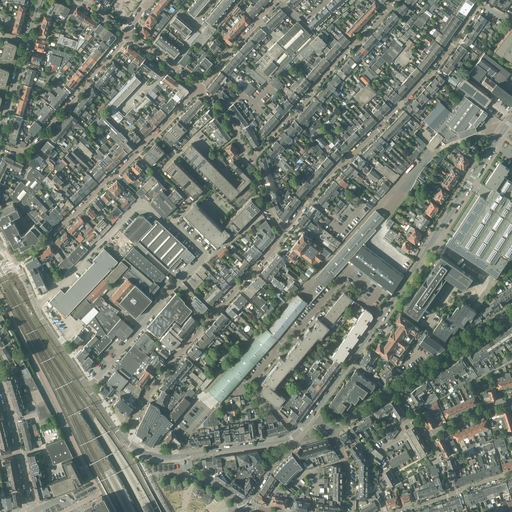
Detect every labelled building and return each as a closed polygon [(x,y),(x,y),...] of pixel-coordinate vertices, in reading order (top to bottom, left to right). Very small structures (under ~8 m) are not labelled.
[(187,11),(190,14),(195,18),(210,0),(196,0),(187,11)] [(212,26),(217,20),(234,0),(219,0),(204,19),(203,18),(202,19),(203,20),(204,21),(202,23),(206,26),(209,23),(212,26)] [(256,3),(254,5),(260,11),(264,7),(256,0),(252,0),(253,0),(254,2),(256,3)] [(296,10),(298,8),(290,0),(289,0),(287,2),(287,4),(292,9),(294,10),(295,9),(296,10)] [(296,0),(290,0),(298,8),(300,6),(297,3),(299,2),(296,0)] [(303,0),(296,0),(299,2),(305,9),(309,6),(303,0)] [(332,0),(330,2),(337,9),(341,5),(335,0),(332,0)] [(380,6),(379,5),(373,0),(372,0),(371,1),(373,3),(371,5),(376,10),(380,6)] [(407,0),(404,0),(403,2),(412,11),(413,12),(415,10),(411,6),(412,4),(407,0)] [(442,0),(449,4),(453,7),(465,15),(466,14),(468,11),(459,5),(457,6),(448,0),(442,0)] [(455,0),(460,3),(459,5),(468,11),(471,7),(460,0),(455,0)] [(55,11),(59,3),(56,2),(56,1),(53,2),(52,5),(51,5),(47,13),(51,15),(52,14),(53,15),(55,11)] [(159,1),(155,6),(162,11),(165,7),(159,1)] [(326,6),(333,13),(333,12),(337,9),(330,2),(326,6),(326,5),(326,6)] [(412,11),(403,2),(399,6),(408,14),(410,12),(412,11)] [(58,12),(60,14),(65,6),(59,3),(55,11),(58,13),(58,12)] [(365,7),(373,14),(376,10),(371,5),(369,7),(367,4),(365,7)] [(455,11),(453,13),(462,19),(464,16),(465,16),(465,15),(453,7),(449,4),(447,6),(452,9),(455,11)] [(237,5),(231,13),(233,14),(235,17),(239,13),(242,9),(237,5)] [(249,7),(257,14),(260,11),(254,5),(253,7),(251,5),(249,7)] [(70,9),(65,6),(60,14),(60,15),(63,17),(63,16),(65,17),(70,9)] [(158,16),(162,11),(155,6),(151,11),(158,16)] [(360,10),(369,18),(373,14),(365,7),(364,6),(360,10)] [(410,16),(408,14),(399,6),(396,9),(402,15),(404,14),(406,16),(405,17),(407,19),(410,16)] [(257,14),(249,7),(248,7),(248,8),(246,11),(253,18),(257,14)] [(325,7),(321,11),(327,17),(331,14),(332,14),(325,7)] [(76,21),(78,18),(82,12),(77,8),(73,14),(71,17),(76,21)] [(286,19),(287,16),(288,16),(280,9),(277,12),(284,20),(286,19)] [(366,22),(367,20),(369,18),(360,10),(360,9),(356,13),(366,22)] [(17,16),(24,18),(26,13),(16,10),(15,12),(18,13),(17,16)] [(459,25),(462,21),(454,15),(453,16),(451,14),(450,16),(445,13),(442,10),(440,12),(448,18),(451,20),(459,25)] [(323,21),(324,20),(327,17),(321,11),(317,14),(323,21)] [(87,14),(85,13),(84,13),(82,12),(78,18),(80,20),(82,22),(87,15),(86,14),(87,14)] [(273,16),(277,20),(280,23),(284,20),(277,12),(273,16)] [(362,26),(366,22),(356,13),(356,12),(354,15),(358,19),(357,21),(362,26)] [(398,19),(400,18),(393,12),(390,16),(400,24),(400,23),(399,22),(400,21),(398,19)] [(50,24),(53,25),(54,21),(52,20),(53,17),(47,14),(46,17),(44,16),(42,22),(50,24)] [(242,16),(241,14),(239,16),(241,18),(239,20),(245,25),(246,26),(251,21),(244,14),(242,16)] [(313,18),(315,20),(319,25),(323,21),(317,14),(313,18)] [(406,22),(411,26),(419,17),(416,15),(415,14),(412,17),(411,17),(406,22)] [(86,27),(87,25),(92,18),(90,17),(89,16),(88,15),(87,15),(82,22),(84,23),(83,25),(86,27)] [(154,25),(157,20),(150,15),(147,19),(154,25)] [(170,18),(166,15),(160,21),(162,23),(164,24),(165,23),(170,18)] [(177,15),(170,23),(185,37),(188,33),(190,34),(193,31),(195,29),(193,27),(192,28),(177,15)] [(477,20),(488,27),(489,25),(488,25),(490,22),(480,15),(477,20)] [(280,23),(277,20),(273,16),(269,19),(277,27),(280,23)] [(387,19),(388,20),(393,25),(395,27),(397,25),(397,26),(398,25),(399,25),(400,24),(390,16),(387,19)] [(94,30),(98,25),(96,23),(97,22),(96,21),(94,19),(94,20),(92,18),(87,25),(89,26),(92,28),(94,30)] [(314,27),(315,29),(316,29),(315,28),(319,25),(315,20),(313,18),(309,21),(309,22),(310,23),(308,25),(312,30),(312,29),(314,27)] [(446,22),(447,23),(449,25),(456,29),(459,25),(451,20),(448,18),(447,20),(446,22)] [(147,19),(143,24),(151,29),(154,25),(147,19)] [(277,27),(269,19),(266,23),(273,31),(277,27)] [(353,25),(358,30),(362,26),(357,21),(354,23),(352,21),(351,22),(349,19),(348,20),(351,23),(353,25)] [(393,25),(388,20),(387,19),(386,20),(383,23),(392,32),(394,33),(396,31),(391,27),(393,25)] [(239,20),(235,24),(241,30),(245,25),(239,20)] [(418,20),(415,24),(421,28),(424,24),(418,20)] [(474,24),(483,30),(485,28),(487,30),(488,27),(477,20),(474,24)] [(42,22),(40,28),(49,30),(50,24),(42,22)] [(233,26),(231,28),(237,34),(241,30),(235,24),(233,22),(231,25),(233,26)] [(284,49),(286,51),(289,55),(292,53),(294,54),(300,48),(298,47),(310,35),(297,22),(295,24),(290,29),(288,31),(284,35),(277,42),(284,49)] [(402,27),(403,28),(406,30),(411,26),(406,22),(402,27)] [(443,23),(441,25),(443,26),(453,34),(456,29),(449,25),(447,23),(446,22),(444,24),(443,23)] [(511,22),(509,27),(511,28),(494,51),(501,57),(502,55),(510,61),(509,63),(511,65),(511,22)] [(383,23),(380,26),(386,32),(387,30),(390,34),(392,32),(383,23)] [(101,30),(104,27),(100,24),(94,31),(96,32),(92,36),(93,37),(94,36),(95,37),(97,34),(101,30)] [(471,28),(483,35),(483,36),(485,34),(482,32),(483,30),(474,24),(471,28)] [(355,34),(358,30),(353,25),(349,29),(355,34)] [(384,34),(386,32),(380,26),(376,30),(386,39),(388,37),(384,34)] [(440,30),(444,33),(450,37),(453,34),(443,26),(440,30)] [(97,34),(102,38),(108,30),(104,27),(101,30),(97,34)] [(223,36),(222,38),(228,44),(233,39),(233,38),(227,33),(220,27),(218,30),(214,34),(215,35),(218,31),(222,34),(222,35),(223,36)] [(48,34),(49,30),(40,28),(39,34),(49,37),(49,34),(48,34)] [(139,34),(146,38),(150,33),(143,28),(141,31),(140,32),(140,33),(139,34)] [(237,34),(231,28),(227,33),(233,38),(237,34)] [(266,34),(263,30),(260,28),(257,31),(265,39),(268,41),(269,40),(266,38),(267,37),(265,35),(266,34)] [(469,32),(475,37),(477,34),(481,37),(483,35),(471,28),(469,32)] [(309,44),(316,51),(318,53),(322,49),(323,47),(325,46),(327,44),(325,42),(327,41),(326,40),(328,38),(324,35),(327,33),(324,30),(324,29),(323,30),(324,30),(322,32),(321,32),(319,34),(317,36),(314,39),(309,44)] [(351,38),(355,34),(349,29),(346,33),(351,38)] [(102,38),(107,42),(113,34),(108,30),(102,38)] [(376,30),(373,34),(379,39),(381,38),(385,42),(387,39),(386,39),(376,30)] [(435,30),(434,32),(447,41),(450,37),(444,33),(442,35),(435,30)] [(257,31),(254,35),(260,41),(261,39),(263,41),(265,39),(257,31)] [(436,37),(435,39),(438,41),(444,46),(447,41),(434,32),(432,34),(436,37)] [(466,36),(475,43),(476,42),(476,41),(476,40),(474,39),(475,37),(469,32),(466,36)] [(78,42),(75,49),(77,50),(80,47),(82,44),(84,42),(87,39),(87,38),(88,37),(89,36),(90,35),(87,34),(83,33),(78,42)] [(338,33),(337,34),(347,44),(350,41),(343,34),(341,35),(338,33)] [(64,45),(75,49),(78,42),(63,37),(64,35),(60,34),(57,42),(64,45)] [(107,42),(106,42),(110,45),(111,44),(116,38),(116,36),(113,34),(107,42)] [(335,37),(339,40),(338,42),(344,47),(347,44),(337,34),(336,35),(337,35),(335,37)] [(408,39),(402,34),(398,37),(405,43),(408,39)] [(166,52),(169,55),(173,59),(180,51),(172,44),(171,45),(160,35),(153,43),(164,53),(163,54),(165,56),(167,54),(165,53),(166,52)] [(260,41),(254,35),(251,38),(259,46),(261,45),(258,42),(260,41)] [(310,35),(298,47),(300,48),(294,54),(292,53),(289,55),(286,51),(284,49),(277,42),(266,53),(265,54),(264,55),(263,56),(262,57),(255,64),(258,67),(255,71),(258,74),(266,81),(267,80),(268,81),(274,76),(275,75),(279,72),(282,69),(296,56),(299,53),(309,44),(314,39),(310,35)] [(372,35),(369,39),(379,48),(378,47),(381,43),(378,40),(372,35)] [(463,40),(470,45),(470,44),(474,46),(476,43),(475,43),(466,36),(463,40)] [(259,46),(251,38),(247,42),(256,50),(257,49),(259,46)] [(36,43),(36,44),(45,46),(47,47),(48,44),(50,45),(50,42),(41,39),(41,40),(37,39),(37,41),(36,41),(36,42),(36,43)] [(335,39),(332,42),(341,50),(344,47),(338,42),(335,39)] [(369,39),(365,42),(372,48),(373,47),(377,50),(379,48),(369,39)] [(98,40),(96,42),(106,50),(109,47),(102,41),(101,43),(98,40)] [(440,52),(443,48),(433,40),(430,43),(430,44),(431,45),(440,52)] [(12,60),(14,55),(14,53),(16,54),(16,52),(15,52),(16,46),(16,45),(6,41),(0,59),(11,61),(12,60)] [(333,47),(332,48),(337,54),(341,50),(332,42),(330,41),(329,43),(333,47)] [(103,53),(106,50),(96,42),(94,45),(103,53)] [(213,49),(211,51),(216,55),(219,51),(220,52),(222,49),(221,48),(214,42),(210,47),(213,49)] [(256,50),(247,42),(244,46),(253,55),(255,53),(254,52),(256,50)] [(374,50),(372,48),(365,42),(362,46),(370,54),(374,50)] [(396,42),(392,46),(400,52),(403,48),(396,42)] [(483,48),(481,47),(476,43),(474,46),(472,49),(478,54),(481,51),(483,48)] [(38,50),(45,53),(46,50),(44,49),(45,46),(36,44),(36,45),(35,45),(35,46),(35,47),(35,48),(38,49),(38,50)] [(304,58),(306,60),(309,57),(310,55),(312,53),(313,52),(314,53),(316,51),(309,44),(299,53),(304,58)] [(427,48),(436,56),(440,52),(431,45),(430,44),(427,48)] [(100,57),(103,53),(94,45),(91,49),(100,57)] [(391,62),(392,61),(400,52),(392,46),(392,45),(389,48),(389,49),(383,55),(381,57),(390,64),(391,62)] [(458,47),(456,49),(467,57),(468,56),(469,55),(465,52),(466,50),(459,45),(458,47)] [(127,58),(128,57),(133,50),(128,46),(122,54),(125,56),(125,57),(126,58),(127,58)] [(253,55),(244,46),(240,50),(246,55),(247,54),(251,57),(253,55)] [(325,46),(323,47),(334,57),(337,54),(332,48),(330,50),(328,47),(325,46)] [(362,46),(358,49),(366,56),(367,55),(370,58),(372,55),(370,54),(362,46)] [(331,61),(334,57),(323,47),(322,49),(327,53),(325,55),(331,61)] [(423,51),(433,59),(436,56),(427,48),(425,51),(424,50),(423,51)] [(51,64),(48,73),(56,76),(58,74),(58,73),(61,69),(62,68),(64,66),(71,57),(73,55),(53,49),(52,52),(52,54),(51,54),(50,58),(49,62),(48,62),(47,63),(48,63),(51,64)] [(91,55),(97,60),(100,57),(91,49),(89,50),(92,53),(91,55)] [(368,58),(366,56),(358,49),(355,53),(363,60),(364,61),(368,58)] [(456,49),(453,53),(460,58),(461,57),(466,60),(467,57),(456,49)] [(128,57),(133,60),(138,54),(136,52),(136,51),(134,50),(133,50),(128,57)] [(237,53),(236,54),(246,63),(247,63),(245,61),(248,58),(239,51),(238,51),(237,52),(237,53)] [(430,63),(433,59),(423,51),(420,53),(424,56),(424,58),(430,63)] [(42,56),(33,53),(31,59),(41,62),(42,62),(42,60),(43,61),(45,57),(42,56)] [(191,57),(187,54),(186,53),(183,57),(178,63),(184,67),(191,57)] [(358,62),(359,60),(362,63),(364,61),(363,60),(355,53),(352,57),(358,62)] [(451,57),(460,64),(461,65),(463,63),(459,60),(460,58),(453,53),(451,57)] [(86,54),(84,56),(94,64),(97,61),(90,56),(89,57),(86,54)] [(129,66),(126,70),(132,75),(134,73),(135,71),(138,67),(136,66),(143,57),(143,56),(140,54),(140,55),(138,54),(133,60),(133,61),(132,63),(129,67),(129,66)] [(245,65),(246,63),(236,54),(233,58),(241,65),(243,63),(245,65)] [(198,57),(199,58),(200,59),(209,67),(212,63),(205,57),(203,55),(202,57),(200,55),(198,57)] [(86,60),(84,62),(91,68),(94,64),(84,56),(83,58),(86,60)] [(319,56),(317,58),(327,66),(329,63),(323,57),(322,58),(319,56)] [(377,60),(382,64),(386,61),(380,56),(377,60)] [(451,57),(448,62),(454,66),(456,64),(459,66),(460,64),(451,57)] [(150,62),(146,58),(139,67),(143,71),(150,62)] [(209,67),(200,59),(199,58),(196,62),(198,63),(206,70),(209,67)] [(230,61),(229,62),(238,69),(241,65),(233,58),(232,59),(232,58),(231,59),(231,60),(230,61)] [(314,61),(315,62),(324,69),(327,66),(317,58),(314,61)] [(350,58),(347,62),(357,70),(359,68),(355,65),(357,64),(350,58)] [(420,58),(418,60),(427,67),(430,63),(424,58),(422,59),(420,58)] [(42,62),(41,62),(31,59),(30,65),(35,67),(35,69),(40,71),(42,64),(44,64),(47,65),(48,63),(47,63),(47,64),(44,63),(42,62)] [(419,64),(417,66),(424,71),(427,67),(418,60),(417,59),(416,61),(419,64)] [(311,64),(309,62),(308,61),(306,60),(307,62),(306,64),(309,66),(313,69),(312,70),(318,76),(321,73),(312,65),(311,64)] [(81,61),(79,63),(88,71),(91,68),(84,62),(84,63),(81,61)] [(122,75),(122,76),(124,74),(122,72),(118,69),(119,67),(114,62),(111,66),(122,75)] [(154,65),(150,62),(143,71),(145,72),(148,74),(154,65)] [(193,65),(195,67),(195,66),(203,73),(206,70),(198,63),(196,65),(193,62),(192,64),(193,65)] [(239,70),(238,69),(229,62),(228,63),(227,63),(227,64),(226,65),(232,71),(234,69),(236,71),(237,73),(239,70)] [(315,62),(314,64),(312,65),(321,73),(324,69),(315,62)] [(347,62),(344,66),(350,72),(352,70),(355,73),(357,70),(347,62)] [(453,68),(454,66),(448,62),(445,65),(455,73),(456,72),(457,71),(453,68)] [(79,69),(85,74),(88,71),(79,63),(77,64),(80,67),(79,69)] [(189,71),(191,72),(194,68),(195,67),(193,65),(193,66),(189,63),(188,64),(185,68),(189,71)] [(374,64),(371,68),(375,72),(378,74),(381,70),(379,68),(374,64)] [(154,65),(148,74),(152,77),(154,75),(153,75),(159,68),(154,65)] [(232,71),(226,65),(223,69),(231,76),(234,76),(236,74),(232,71)] [(244,68),(249,73),(253,69),(248,65),(244,68)] [(445,65),(442,70),(448,75),(450,72),(452,74),(454,75),(455,74),(455,73),(445,65)] [(111,66),(108,70),(114,75),(115,73),(120,77),(122,75),(111,66)] [(194,68),(191,72),(198,77),(200,77),(203,73),(195,66),(195,67),(194,68)] [(349,73),(350,72),(344,66),(340,69),(350,78),(352,76),(349,73)] [(5,86),(7,81),(7,79),(8,80),(9,78),(7,78),(9,72),(8,71),(0,67),(0,86),(4,87),(5,86)] [(412,67),(410,69),(419,77),(422,73),(416,68),(415,69),(412,67)] [(163,71),(159,68),(153,75),(154,75),(158,78),(163,71)] [(307,68),(305,71),(315,79),(318,76),(312,70),(311,71),(307,68)] [(370,68),(367,70),(374,77),(376,74),(370,68)] [(74,69),(73,71),(82,79),(85,75),(78,70),(77,71),(74,69)] [(249,73),(255,78),(258,74),(255,71),(253,69),(249,73)] [(307,75),(306,77),(312,82),(315,79),(305,71),(303,69),(301,70),(307,75)] [(340,69),(337,73),(343,79),(346,82),(348,80),(349,81),(351,79),(350,78),(340,69)] [(411,73),(409,75),(415,81),(419,77),(410,69),(408,71),(411,73)] [(112,77),(114,75),(108,70),(104,74),(114,82),(116,80),(112,77)] [(374,77),(367,70),(364,73),(371,79),(374,77)] [(401,81),(403,82),(409,88),(412,84),(402,75),(400,73),(400,74),(396,70),(395,72),(397,74),(397,75),(402,79),(401,81)] [(79,82),(82,79),(73,71),(71,72),(74,74),(72,76),(79,82)] [(218,76),(229,85),(232,82),(227,77),(221,72),(218,76)] [(412,84),(415,81),(409,75),(408,77),(406,75),(402,72),(400,73),(402,75),(412,84)] [(56,76),(48,73),(46,78),(38,76),(27,73),(26,78),(46,84),(48,81),(52,75),(54,75),(55,77),(56,76)] [(104,74),(101,77),(107,83),(109,81),(112,84),(114,82),(104,74)] [(262,84),(266,81),(258,74),(255,78),(262,84)] [(296,76),(299,79),(309,87),(311,84),(302,75),(300,74),(299,76),(297,74),(296,76)] [(336,74),(332,78),(342,87),(344,85),(340,82),(342,80),(336,74)] [(438,74),(435,78),(445,87),(447,85),(446,84),(443,82),(444,80),(438,74)] [(76,85),(79,82),(72,76),(71,78),(68,75),(67,77),(76,85)] [(131,79),(137,85),(141,81),(137,77),(135,75),(131,79)] [(159,83),(157,84),(162,88),(172,78),(168,75),(162,80),(164,82),(163,84),(162,84),(161,85),(159,83)] [(366,83),(369,80),(364,75),(361,78),(366,83)] [(229,85),(218,76),(215,80),(221,85),(222,83),(225,86),(225,85),(227,84),(229,86),(229,85)] [(274,87),(278,90),(282,84),(279,82),(280,81),(274,76),(268,81),(274,87)] [(455,86),(461,78),(459,76),(456,79),(452,76),(450,77),(448,76),(446,79),(451,83),(455,86)] [(73,89),(76,85),(67,77),(65,79),(68,82),(67,83),(73,89)] [(101,77),(98,81),(108,89),(110,87),(106,84),(107,83),(101,77)] [(463,77),(457,86),(485,107),(491,99),(463,77)] [(163,89),(165,91),(167,89),(166,88),(169,85),(170,86),(175,80),(172,78),(162,88),(163,89)] [(332,78),(329,82),(335,87),(337,86),(339,88),(341,89),(343,88),(342,87),(332,78)] [(435,78),(432,81),(438,87),(439,85),(443,89),(445,87),(435,78)] [(127,83),(134,89),(135,88),(137,85),(131,79),(127,83)] [(296,82),(306,90),(309,87),(299,79),(296,82)] [(361,90),(365,86),(358,79),(354,83),(356,86),(358,87),(361,90)] [(394,81),(395,81),(405,92),(409,88),(403,82),(401,84),(399,83),(400,82),(399,82),(400,82),(399,81),(398,81),(396,79),(394,81)] [(174,89),(176,87),(179,83),(175,80),(170,86),(168,89),(167,89),(165,91),(166,91),(167,89),(168,90),(168,89),(170,90),(172,88),(174,89)] [(219,91),(220,90),(220,91),(224,87),(221,85),(215,80),(211,84),(219,91)] [(108,89),(98,81),(95,85),(100,90),(102,88),(106,91),(108,89)] [(293,84),(303,93),(306,90),(296,82),(295,81),(293,84)] [(391,86),(396,90),(402,95),(405,92),(395,81),(391,86)] [(438,87),(432,81),(429,84),(439,94),(442,90),(438,87)] [(329,82),(326,85),(339,97),(341,95),(338,93),(336,91),(337,89),(335,87),(329,82)] [(124,87),(130,93),(134,89),(127,83),(124,87)] [(176,87),(177,88),(185,96),(188,92),(188,90),(179,83),(176,87)] [(243,91),(249,96),(256,89),(250,83),(243,91)] [(363,107),(365,105),(374,97),(374,96),(376,94),(377,95),(378,94),(369,83),(364,88),(353,97),(363,107)] [(219,91),(211,84),(207,88),(207,90),(213,94),(215,91),(218,93),(218,92),(219,91)] [(290,88),(294,91),(300,97),(303,93),(293,84),(290,88)] [(432,94),(436,97),(437,96),(439,94),(429,84),(426,88),(432,94)] [(32,87),(24,85),(23,90),(34,93),(36,94),(37,91),(31,89),(32,87)] [(339,97),(326,85),(323,89),(332,98),(334,96),(337,99),(339,97)] [(59,86),(57,88),(67,97),(70,93),(64,88),(62,89),(59,86)] [(390,87),(388,89),(390,90),(389,91),(390,92),(391,93),(392,94),(398,100),(401,96),(395,91),(393,89),(390,86),(390,87)] [(98,92),(93,87),(89,91),(99,100),(101,98),(97,94),(98,92)] [(120,91),(126,97),(130,93),(124,87),(120,91)] [(287,91),(297,100),(300,97),(294,91),(293,93),(290,90),(286,87),(284,89),(287,91)] [(63,101),(67,97),(57,88),(55,91),(58,94),(57,96),(63,101)] [(181,99),(185,96),(177,88),(175,90),(177,92),(176,94),(181,99),(182,99),(181,99)] [(332,98),(323,89),(320,93),(330,102),(332,99),(331,99),(332,98)] [(425,89),(422,92),(432,101),(433,99),(430,96),(431,95),(425,89)] [(152,90),(149,93),(155,99),(158,96),(156,94),(152,90)] [(387,95),(386,96),(387,97),(389,98),(394,103),(397,100),(398,100),(392,94),(391,93),(390,92),(389,91),(388,90),(387,92),(389,93),(387,95)] [(89,91),(86,95),(92,100),(94,99),(97,102),(99,100),(89,91)] [(117,94),(123,100),(126,97),(120,91),(117,94)] [(172,91),(170,94),(178,102),(181,99),(176,94),(172,91)] [(226,94),(223,91),(217,97),(220,100),(227,95),(228,96),(231,93),(229,91),(226,94)] [(289,96),(288,98),(294,103),(297,100),(287,91),(285,93),(289,96)] [(63,101),(57,96),(56,97),(50,92),(48,94),(50,96),(60,105),(63,101)] [(431,102),(432,101),(422,92),(419,95),(427,103),(428,102),(430,103),(431,102)] [(227,101),(229,102),(232,100),(234,98),(232,95),(231,93),(228,96),(227,95),(220,100),(224,104),(227,101)] [(330,102),(320,93),(316,96),(323,102),(324,100),(328,103),(330,102)] [(29,98),(29,96),(21,94),(20,99),(31,102),(33,103),(34,100),(29,98)] [(113,98),(119,104),(123,100),(117,94),(113,98)] [(175,106),(178,102),(170,94),(169,95),(170,95),(169,96),(171,99),(169,100),(175,106)] [(465,94),(464,96),(457,104),(455,108),(454,109),(453,110),(476,126),(477,125),(477,126),(478,126),(479,126),(480,126),(481,125),(490,113),(484,108),(465,94)] [(92,100),(86,95),(83,99),(93,107),(95,105),(94,105),(93,103),(91,102),(92,100)] [(133,109),(135,111),(137,113),(140,109),(143,106),(147,103),(150,100),(145,95),(136,105),(133,109)] [(419,95),(416,99),(426,108),(427,106),(426,105),(427,103),(419,95)] [(57,108),(60,105),(50,96),(48,98),(52,101),(50,103),(57,108)] [(283,97),(281,100),(290,108),(293,105),(287,99),(286,101),(284,99),(285,98),(283,97)] [(109,102),(116,108),(119,104),(113,98),(109,102)] [(320,105),(322,104),(315,98),(312,101),(323,111),(324,109),(320,105)] [(80,103),(86,108),(87,106),(91,109),(93,107),(83,99),(80,103)] [(168,113),(172,109),(163,101),(162,99),(160,101),(161,102),(159,104),(168,113)] [(165,99),(163,101),(172,109),(175,106),(169,100),(168,102),(165,99)] [(196,102),(204,109),(207,106),(204,104),(205,104),(200,99),(198,99),(196,102)] [(416,99),(412,102),(419,108),(422,111),(426,108),(416,99)] [(286,112),(290,108),(281,100),(278,103),(282,105),(280,107),(286,112)] [(312,101),(309,105),(315,111),(317,109),(321,113),(323,111),(312,101)] [(438,130),(451,113),(448,110),(439,101),(439,102),(438,103),(436,105),(434,107),(435,108),(433,109),(425,118),(433,126),(438,130)] [(199,110),(201,112),(204,109),(196,102),(192,105),(198,111),(199,110)] [(381,106),(386,111),(390,108),(384,102),(383,104),(380,102),(378,104),(381,106)] [(422,111),(419,108),(412,102),(409,105),(419,115),(421,113),(422,111)] [(80,103),(77,106),(86,114),(90,117),(89,117),(92,119),(94,117),(85,110),(86,108),(80,103)] [(235,106),(233,104),(227,109),(230,113),(240,106),(238,103),(235,106)] [(124,118),(109,104),(105,109),(119,123),(124,118)] [(280,119),(283,115),(275,108),(273,106),(271,105),(270,104),(269,105),(270,106),(269,107),(271,109),(273,111),(272,112),(280,119)] [(386,111),(381,106),(378,104),(375,107),(375,108),(377,110),(383,115),(386,111)] [(51,115),(54,112),(46,105),(43,108),(45,110),(51,115)] [(198,111),(192,105),(189,109),(197,116),(197,115),(198,114),(196,113),(198,111)] [(275,107),(275,108),(283,115),(286,112),(280,107),(278,105),(276,107),(275,107)] [(312,114),(317,118),(319,120),(321,118),(314,112),(315,111),(309,105),(306,108),(312,114)] [(412,114),(414,113),(419,118),(421,116),(419,115),(409,105),(406,108),(412,114)] [(38,111),(48,119),(51,115),(45,110),(43,112),(36,106),(35,109),(36,109),(38,112),(38,111)] [(73,110),(79,115),(81,113),(88,119),(89,117),(90,117),(86,114),(77,106),(73,110)] [(240,106),(230,113),(233,117),(240,112),(239,111),(242,109),(240,106)] [(153,108),(154,110),(162,118),(166,115),(160,109),(159,111),(156,108),(155,107),(153,108)] [(233,117),(236,120),(246,113),(248,111),(248,110),(247,108),(244,111),(243,111),(240,113),(240,112),(233,117)] [(306,108),(302,112),(309,118),(312,114),(306,108)] [(372,111),(379,119),(383,115),(377,110),(375,108),(372,111)] [(44,123),(48,119),(38,111),(38,112),(36,109),(33,113),(36,115),(39,117),(36,121),(39,123),(41,121),(44,123)] [(197,116),(189,109),(185,112),(191,118),(192,117),(194,119),(197,116)] [(154,116),(159,121),(162,118),(154,110),(152,112),(155,114),(154,116)] [(200,119),(193,125),(198,130),(200,128),(203,125),(208,120),(214,115),(210,110),(205,114),(204,115),(200,119)] [(477,132),(475,127),(476,126),(453,110),(451,113),(438,130),(437,132),(426,145),(426,146),(431,151),(436,145),(437,146),(438,144),(438,143),(440,140),(445,144),(449,142),(477,132)] [(404,111),(401,114),(410,123),(412,121),(409,118),(410,116),(404,111)] [(71,114),(67,118),(79,128),(80,127),(78,125),(79,124),(77,122),(81,118),(74,112),(72,115),(71,114)] [(191,118),(185,112),(182,116),(190,124),(191,122),(192,121),(190,120),(190,119),(191,118)] [(267,116),(276,124),(279,120),(273,115),(270,112),(268,115),(267,116)] [(302,112),(299,116),(309,124),(309,123),(310,124),(311,122),(308,120),(309,118),(302,112)] [(364,116),(373,125),(376,121),(367,112),(364,115),(364,116)] [(246,113),(236,120),(239,124),(245,120),(244,118),(247,115),(246,113)] [(101,114),(98,117),(120,139),(124,135),(120,132),(101,114)] [(147,119),(145,121),(153,128),(156,125),(147,116),(145,114),(144,116),(147,119)] [(401,114),(397,117),(406,126),(407,124),(408,125),(410,124),(411,125),(412,124),(410,123),(401,114)] [(28,124),(28,123),(29,121),(23,119),(24,117),(15,115),(14,120),(28,124)] [(159,122),(159,121),(154,116),(152,118),(149,115),(147,116),(156,125),(159,122)] [(182,116),(179,120),(184,125),(187,123),(189,125),(189,124),(190,124),(182,116)] [(267,122),(273,127),(276,124),(267,116),(265,118),(268,121),(267,122)] [(307,126),(309,124),(299,116),(296,119),(303,125),(304,123),(307,126)] [(361,119),(364,122),(370,128),(373,125),(364,116),(361,119)] [(120,139),(98,117),(95,120),(117,142),(120,139)] [(152,128),(153,128),(145,121),(141,117),(137,120),(139,122),(140,122),(140,123),(149,132),(152,128)] [(248,117),(245,120),(239,124),(242,128),(248,124),(247,122),(250,120),(248,117)] [(257,120),(261,123),(269,131),(273,127),(267,122),(265,120),(263,122),(262,121),(260,119),(259,118),(258,117),(256,118),(257,120)] [(404,127),(406,126),(397,117),(394,121),(405,131),(407,129),(404,127)] [(64,122),(70,127),(71,125),(77,130),(79,128),(67,118),(64,122)] [(207,125),(206,127),(208,130),(219,122),(216,118),(211,121),(209,123),(211,124),(208,126),(207,125)] [(357,125),(355,126),(363,134),(366,131),(357,121),(355,119),(353,120),(355,123),(357,125)] [(366,131),(370,128),(364,122),(363,122),(360,119),(357,121),(366,131)] [(187,129),(178,120),(175,124),(184,132),(187,129)] [(35,121),(31,126),(38,131),(41,127),(35,121)] [(295,121),(291,124),(300,132),(302,130),(304,129),(303,128),(295,121)] [(397,130),(399,132),(400,131),(402,132),(405,135),(407,133),(405,131),(394,121),(391,125),(397,131),(397,130)] [(60,126),(70,134),(72,136),(74,134),(72,132),(73,132),(69,128),(70,127),(64,122),(60,126)] [(145,135),(149,132),(140,123),(140,122),(139,122),(138,124),(142,128),(140,130),(145,135)] [(219,122),(208,130),(209,132),(214,129),(215,130),(221,126),(219,122)] [(266,134),(269,131),(261,123),(260,124),(261,125),(258,127),(261,129),(260,129),(266,134)] [(172,127),(180,136),(184,132),(175,124),(172,127)] [(291,124),(291,125),(288,128),(297,136),(300,132),(291,124)] [(192,126),(188,130),(193,134),(198,130),(193,125),(192,126)] [(245,132),(246,133),(252,129),(255,128),(254,127),(253,126),(251,127),(249,125),(243,129),(245,133),(245,132)] [(360,137),(363,134),(355,126),(354,125),(354,126),(353,125),(351,127),(360,137)] [(397,135),(398,133),(396,131),(396,130),(390,125),(387,129),(397,138),(397,139),(399,137),(397,135)] [(31,126),(27,130),(34,136),(38,131),(31,126)] [(60,126),(57,130),(63,135),(65,133),(68,136),(70,134),(60,126)] [(215,130),(212,132),(215,136),(218,134),(224,129),(221,126),(215,130)] [(349,126),(347,128),(348,130),(347,131),(357,140),(360,137),(351,127),(349,126)] [(169,130),(177,139),(180,136),(172,127),(169,130)] [(252,129),(246,133),(246,134),(248,138),(255,134),(254,132),(257,130),(256,127),(255,128),(252,129)] [(288,128),(284,132),(293,140),(297,136),(288,128)] [(28,142),(34,136),(27,130),(26,129),(24,137),(26,138),(25,139),(28,142)] [(215,136),(214,137),(215,139),(218,138),(219,139),(221,138),(227,133),(224,129),(218,134),(215,136)] [(387,129),(383,132),(390,138),(391,137),(393,138),(395,140),(397,138),(387,129)] [(57,130),(54,133),(64,141),(66,139),(62,136),(63,135),(57,130)] [(165,133),(166,133),(174,142),(177,139),(169,130),(165,133)] [(129,133),(138,142),(139,141),(140,141),(141,140),(141,139),(134,131),(132,133),(131,132),(129,133)] [(327,144),(319,135),(315,131),(310,136),(316,141),(322,148),(324,146),(327,144)] [(293,140),(284,132),(281,136),(288,142),(290,140),(292,142),(293,140)] [(392,140),(390,138),(383,132),(380,136),(389,144),(392,140)] [(10,133),(9,138),(20,141),(22,141),(22,138),(20,137),(20,138),(18,138),(19,135),(10,133)] [(63,143),(66,146),(68,145),(64,141),(54,133),(51,137),(57,143),(58,141),(62,144),(63,143)] [(134,146),(138,142),(129,133),(127,136),(129,139),(128,140),(134,146)] [(165,133),(162,137),(171,145),(174,142),(166,133),(165,133)] [(218,140),(212,144),(213,146),(212,146),(213,147),(217,144),(220,147),(225,143),(224,142),(230,137),(227,133),(221,138),(219,139),(218,140)] [(344,135),(343,135),(353,144),(356,141),(350,135),(349,137),(346,133),(345,133),(344,135)] [(102,135),(98,138),(105,145),(108,141),(102,135)] [(333,137),(333,138),(334,139),(336,141),(346,151),(346,150),(350,147),(344,141),(343,143),(336,136),(335,135),(333,137)] [(343,135),(342,137),(345,140),(344,141),(350,147),(353,144),(343,135)] [(380,136),(376,139),(382,145),(383,144),(385,147),(387,147),(389,144),(380,136)] [(122,140),(131,149),(134,146),(128,140),(125,137),(122,140)] [(280,137),(277,141),(285,149),(288,151),(291,154),(293,151),(290,149),(290,150),(287,147),(289,144),(280,137)] [(9,138),(8,140),(9,142),(13,144),(16,146),(16,145),(18,146),(19,142),(21,142),(19,147),(23,148),(26,144),(23,142),(22,141),(20,141),(9,138)] [(257,138),(251,142),(250,142),(253,146),(254,147),(259,142),(257,138)] [(75,143),(78,146),(90,158),(92,156),(91,155),(93,153),(88,149),(86,147),(79,139),(75,143)] [(334,139),(332,140),(335,143),(336,144),(335,145),(334,145),(343,154),(346,151),(336,141),(334,139)] [(376,139),(373,143),(381,151),(382,152),(384,150),(385,149),(382,145),(376,139)] [(120,145),(121,147),(127,153),(131,149),(122,140),(118,144),(120,145)] [(44,145),(56,155),(58,153),(53,149),(55,147),(48,141),(44,145)] [(277,141),(273,144),(280,150),(282,152),(284,150),(285,149),(277,141)] [(152,146),(153,146),(161,155),(165,152),(156,143),(152,146)] [(191,143),(188,147),(181,154),(182,155),(184,153),(186,155),(191,150),(195,147),(191,143)] [(381,151),(373,143),(369,147),(378,155),(381,158),(382,156),(384,154),(382,152),(381,151)] [(104,144),(100,147),(105,152),(108,149),(104,144)] [(225,149),(228,154),(235,148),(235,147),(234,146),(233,146),(232,144),(225,149)] [(273,144),(270,148),(279,156),(281,154),(279,152),(280,150),(273,144)] [(457,147),(456,148),(463,153),(467,147),(463,144),(462,144),(456,146),(457,147)] [(472,157),(479,148),(478,147),(478,146),(477,145),(476,145),(474,144),(471,149),(469,148),(466,152),(472,157)] [(55,156),(56,155),(44,145),(41,149),(48,155),(50,152),(55,156)] [(127,153),(121,147),(120,145),(117,148),(116,146),(115,147),(124,156),(125,155),(126,155),(126,154),(127,153)] [(334,146),(331,148),(339,157),(343,154),(334,145),(334,146)] [(149,150),(158,158),(161,155),(153,146),(152,146),(149,150)] [(96,151),(98,153),(102,157),(106,153),(100,147),(96,151)] [(120,160),(124,156),(115,147),(113,149),(116,152),(114,154),(120,160)] [(195,147),(191,150),(186,155),(184,157),(185,158),(187,156),(189,158),(189,159),(198,150),(195,147)] [(366,151),(374,159),(375,158),(374,158),(376,157),(378,155),(369,147),(366,150),(366,151)] [(236,149),(235,148),(228,154),(232,158),(239,153),(237,151),(237,150),(236,149)] [(279,156),(270,148),(267,152),(273,157),(275,156),(277,158),(278,157),(279,156)] [(331,148),(328,151),(336,160),(339,157),(331,148)] [(86,160),(75,149),(72,151),(71,153),(83,164),(89,170),(93,165),(92,164),(89,161),(88,162),(86,160)] [(146,153),(155,161),(158,158),(149,150),(146,153)] [(192,162),(200,154),(201,153),(198,150),(189,159),(189,158),(187,160),(188,162),(190,160),(192,162)] [(365,151),(362,154),(368,160),(369,158),(372,161),(374,159),(366,151),(365,151)] [(109,152),(108,154),(116,163),(120,160),(114,154),(113,156),(109,152)] [(33,157),(44,167),(45,166),(48,163),(45,161),(37,153),(35,155),(34,155),(33,157)] [(68,153),(64,157),(73,166),(77,162),(68,153)] [(146,153),(143,156),(152,165),(155,161),(146,153)] [(195,165),(200,160),(204,156),(201,153),(200,154),(192,162),(190,163),(191,165),(193,163),(195,165)] [(108,154),(104,158),(113,167),(116,163),(108,154)] [(279,156),(284,161),(286,162),(287,160),(281,155),(282,154),(281,154),(279,156)] [(330,165),(331,165),(333,162),(327,157),(326,158),(321,154),(319,157),(329,165),(330,165)] [(431,161),(433,163),(436,165),(442,157),(438,154),(434,160),(432,159),(431,161)] [(466,165),(469,162),(467,160),(468,159),(462,155),(459,160),(466,165)] [(2,160),(2,161),(7,163),(12,165),(14,160),(12,159),(11,158),(10,158),(6,156),(5,157),(4,157),(3,157),(3,158),(2,159),(2,160)] [(49,156),(45,161),(48,163),(54,168),(58,163),(49,156)] [(200,167),(204,163),(207,159),(204,156),(200,160),(195,165),(193,167),(195,168),(197,166),(198,168),(199,168),(200,167)] [(358,156),(355,160),(368,169),(368,168),(366,166),(368,163),(358,156)] [(33,157),(32,158),(31,159),(31,160),(28,163),(32,167),(28,171),(41,183),(42,182),(46,177),(40,172),(44,167),(33,157)] [(64,157),(60,161),(65,165),(68,162),(64,157)] [(319,160),(317,162),(326,170),(329,167),(329,166),(329,165),(319,157),(317,158),(319,160)] [(104,158),(101,161),(109,170),(113,167),(104,158)] [(454,164),(455,165),(461,169),(462,168),(463,170),(466,165),(459,160),(457,158),(454,162),(456,163),(454,164)] [(207,159),(204,163),(200,167),(199,168),(198,168),(197,170),(198,171),(200,169),(202,171),(207,166),(211,162),(207,159)] [(355,159),(352,162),(362,170),(366,173),(368,171),(369,170),(368,169),(355,160),(355,159)] [(14,160),(12,165),(11,167),(10,168),(12,169),(12,170),(12,172),(14,173),(19,162),(17,162),(17,161),(16,160),(15,160),(14,160)] [(174,160),(174,161),(165,170),(169,173),(178,164),(174,160)] [(2,161),(1,161),(0,163),(0,165),(9,170),(10,166),(11,167),(12,165),(7,163),(2,161)] [(60,161),(57,165),(61,169),(65,165),(60,161)] [(100,168),(106,174),(109,170),(101,161),(99,163),(98,164),(100,166),(100,165),(102,166),(100,168)] [(144,166),(141,162),(140,163),(137,161),(137,162),(136,162),(135,163),(135,164),(134,164),(141,170),(143,168),(145,166),(144,166)] [(277,164),(287,174),(293,168),(286,162),(284,161),(281,164),(279,162),(277,164)] [(20,179),(21,175),(17,173),(18,170),(20,171),(24,165),(23,164),(22,164),(21,163),(20,163),(19,162),(14,173),(13,174),(15,176),(20,179)] [(211,162),(207,166),(202,171),(200,173),(201,174),(203,172),(205,174),(214,166),(211,162)] [(324,172),(326,170),(317,162),(316,163),(315,162),(313,164),(323,172),(324,172)] [(379,162),(374,168),(388,179),(393,183),(400,175),(399,174),(385,162),(382,165),(379,162)] [(451,237),(446,244),(497,277),(511,256),(511,174),(508,172),(509,172),(508,171),(510,168),(500,162),(486,182),(494,187),(489,194),(486,199),(480,195),(452,238),(451,237)] [(239,174),(242,171),(235,164),(234,163),(231,166),(239,174)] [(316,170),(314,172),(317,174),(320,177),(323,174),(322,173),(323,172),(313,164),(312,163),(310,165),(316,170)] [(398,167),(403,171),(406,168),(401,163),(398,167)] [(135,174),(138,177),(140,175),(141,174),(139,172),(141,170),(134,164),(134,165),(133,165),(132,166),(132,167),(134,169),(133,170),(136,173),(135,174)] [(145,166),(143,168),(148,173),(149,172),(152,170),(146,164),(144,166),(145,166)] [(181,167),(178,164),(169,173),(172,176),(181,167)] [(8,171),(9,170),(0,165),(0,170),(8,174),(8,175),(9,172),(8,171)] [(97,165),(93,168),(103,177),(106,174),(100,168),(97,165)] [(261,168),(262,173),(271,171),(270,168),(273,167),(273,166),(273,165),(261,168)] [(356,173),(358,172),(350,165),(346,168),(362,182),(364,179),(356,173)] [(206,175),(208,177),(208,178),(214,172),(217,169),(214,166),(205,174),(203,176),(204,177),(206,175)] [(184,170),(181,167),(172,176),(175,179),(178,176),(184,170)] [(99,181),(103,177),(93,168),(91,170),(95,173),(93,175),(99,181)] [(360,183),(362,182),(346,168),(343,172),(352,179),(354,176),(357,178),(356,179),(357,181),(360,183)] [(217,169),(214,172),(208,178),(208,177),(206,179),(207,181),(209,179),(211,181),(212,181),(220,172),(217,169)] [(318,180),(320,177),(317,174),(314,172),(311,169),(308,173),(316,180),(317,179),(318,180)] [(375,181),(380,175),(372,169),(367,175),(375,181)] [(460,175),(452,169),(449,174),(457,179),(460,175)] [(136,177),(128,170),(126,173),(125,172),(123,174),(124,175),(123,176),(125,177),(122,180),(127,184),(130,182),(131,183),(131,182),(132,182),(133,181),(133,180),(136,177)] [(184,170),(178,176),(175,179),(178,182),(187,173),(184,170)] [(41,183),(28,171),(28,172),(26,178),(29,180),(31,181),(37,187),(39,185),(41,183)] [(53,175),(55,177),(59,180),(62,183),(65,180),(57,171),(53,175)] [(248,183),(251,179),(242,171),(239,174),(243,178),(244,179),(245,179),(248,183)] [(136,192),(140,195),(149,202),(164,218),(184,199),(175,189),(167,196),(162,191),(163,190),(162,189),(165,188),(156,178),(149,172),(144,177),(144,178),(142,180),(141,181),(142,183),(144,184),(136,192)] [(213,182),(215,184),(220,178),(223,175),(220,172),(212,181),(211,181),(209,183),(211,184),(213,182)] [(181,186),(190,176),(187,173),(178,182),(181,186)] [(305,177),(313,184),(317,181),(316,180),(308,173),(306,175),(307,175),(305,177)] [(348,178),(347,177),(342,173),(339,176),(349,185),(351,183),(347,179),(348,178)] [(279,174),(264,178),(265,182),(273,180),(273,178),(279,176),(279,174)] [(449,174),(445,179),(453,185),(453,184),(454,185),(455,182),(457,179),(449,174)] [(88,175),(85,178),(93,186),(97,183),(90,175),(88,175)] [(223,175),(220,178),(215,184),(213,186),(214,187),(216,185),(218,187),(227,178),(223,175)] [(42,182),(50,189),(55,184),(51,181),(47,176),(46,177),(42,182)] [(158,176),(156,178),(165,188),(167,186),(158,176)] [(194,180),(190,176),(181,186),(185,189),(188,186),(194,180)] [(339,176),(336,180),(339,182),(342,185),(343,183),(348,187),(350,189),(352,187),(350,185),(349,185),(339,176)] [(61,188),(64,184),(62,183),(59,180),(55,177),(51,181),(55,184),(56,183),(61,188)] [(90,190),(93,186),(85,178),(83,180),(86,182),(84,184),(90,190)] [(219,188),(221,190),(227,185),(230,182),(227,178),(218,187),(216,189),(217,190),(219,188)] [(266,184),(268,189),(279,184),(278,184),(285,181),(283,178),(282,179),(279,180),(279,181),(278,182),(277,180),(266,184)] [(313,186),(313,185),(304,178),(302,180),(305,182),(303,184),(309,190),(312,186),(311,186),(312,185),(313,186)] [(240,191),(246,185),(248,183),(245,179),(244,179),(241,182),(236,188),(240,191)] [(438,182),(449,190),(453,185),(445,179),(443,182),(442,181),(441,182),(439,180),(438,182)] [(25,185),(33,192),(36,189),(37,187),(31,181),(29,180),(25,185)] [(194,180),(188,186),(185,189),(188,192),(197,183),(194,180)] [(25,185),(21,181),(19,184),(9,195),(21,206),(27,200),(30,196),(32,193),(33,192),(25,185)] [(77,191),(83,197),(86,193),(77,184),(74,181),(72,183),(79,189),(77,191)] [(124,188),(117,181),(112,185),(122,195),(127,200),(132,196),(129,193),(127,194),(123,190),(124,188)] [(268,189),(269,193),(277,190),(280,189),(281,188),(279,184),(286,182),(285,181),(278,184),(279,184),(268,189)] [(334,181),(331,185),(339,192),(340,191),(339,191),(342,188),(340,186),(334,181)] [(79,182),(77,184),(86,193),(90,190),(84,184),(82,182),(81,183),(79,182)] [(230,182),(227,185),(221,190),(219,192),(220,193),(222,191),(224,193),(233,185),(230,182)] [(200,186),(197,183),(188,192),(191,195),(200,186)] [(306,193),(309,190),(303,184),(301,186),(298,183),(297,185),(305,193),(306,192),(306,193)] [(385,192),(389,187),(383,183),(379,187),(385,192)] [(122,195),(112,185),(108,189),(115,196),(118,199),(120,197),(123,201),(124,202),(126,200),(127,200),(122,195)] [(225,195),(227,196),(228,197),(233,191),(236,188),(233,185),(224,193),(222,195),(223,196),(225,195)] [(296,192),(302,198),(305,194),(304,194),(305,193),(297,185),(295,188),(297,190),(296,192)] [(331,185),(327,189),(333,194),(335,195),(337,194),(339,192),(331,185)] [(68,188),(79,200),(83,197),(77,191),(75,193),(74,192),(74,191),(69,186),(68,188)] [(203,189),(200,186),(191,195),(194,198),(203,189)] [(381,196),(385,192),(379,187),(376,192),(377,193),(381,196)] [(70,198),(76,204),(79,200),(68,188),(66,191),(71,196),(70,198)] [(236,188),(233,191),(228,197),(227,196),(225,198),(227,200),(229,198),(231,200),(240,191),(236,188)] [(36,189),(33,192),(32,193),(48,209),(52,205),(45,198),(39,192),(36,189)] [(333,194),(327,189),(324,193),(332,200),(336,196),(335,195),(333,194)] [(447,195),(447,194),(448,194),(441,189),(439,191),(437,190),(435,192),(444,199),(446,197),(446,196),(447,195)] [(431,196),(441,204),(441,203),(442,203),(443,202),(443,201),(444,199),(435,192),(434,191),(431,196)] [(106,192),(101,197),(105,202),(104,203),(107,205),(113,199),(106,192)] [(48,209),(32,193),(30,196),(41,208),(45,212),(48,209)] [(284,195),(283,193),(271,197),(271,198),(273,204),(274,203),(275,203),(281,199),(280,197),(284,195)] [(324,193),(321,196),(329,203),(331,200),(332,200),(324,193)] [(46,198),(45,198),(52,205),(56,201),(50,195),(46,198)] [(132,196),(127,200),(131,204),(136,199),(132,195),(132,196)] [(288,197),(297,205),(300,201),(294,196),(292,198),(289,195),(288,197)] [(30,196),(27,200),(38,211),(47,220),(52,226),(56,223),(48,215),(45,212),(41,208),(30,196)] [(326,206),(329,203),(321,196),(318,200),(322,204),(322,205),(324,206),(326,207),(327,208),(328,207),(327,206),(327,207),(326,206)] [(63,198),(61,200),(70,209),(74,206),(66,197),(64,200),(63,198)] [(288,203),(294,208),(296,206),(297,205),(288,197),(286,199),(290,201),(288,203)] [(248,203),(257,212),(260,209),(251,199),(248,203)] [(429,215),(432,217),(433,215),(434,215),(435,214),(435,213),(435,212),(427,206),(422,202),(417,199),(416,201),(420,204),(419,206),(424,209),(423,210),(429,215)] [(38,211),(27,200),(21,206),(33,219),(36,222),(46,233),(47,232),(52,227),(52,226),(47,220),(38,211)] [(67,212),(70,209),(61,200),(61,201),(58,203),(67,212)] [(110,213),(111,211),(112,211),(106,205),(105,206),(104,205),(103,206),(98,200),(95,202),(94,202),(93,203),(93,204),(93,205),(98,210),(101,208),(102,210),(103,209),(103,210),(105,208),(107,210),(110,213)] [(131,204),(127,200),(126,200),(120,206),(124,209),(125,210),(131,204)] [(437,211),(437,210),(438,209),(437,208),(439,207),(430,201),(428,203),(429,204),(427,206),(435,212),(436,212),(437,211)] [(0,224),(1,224),(2,226),(1,227),(7,239),(9,238),(14,247),(15,247),(18,251),(32,244),(31,243),(33,242),(34,243),(40,238),(39,236),(43,233),(35,224),(25,233),(20,235),(18,231),(19,231),(13,218),(20,214),(17,208),(16,209),(13,203),(0,209),(0,224)] [(57,206),(55,208),(63,216),(67,212),(58,203),(57,204),(58,206),(59,208),(57,206)] [(245,206),(245,207),(254,215),(257,212),(248,203),(245,206)] [(281,216),(282,217),(283,220),(285,220),(289,216),(288,216),(283,212),(279,209),(276,203),(274,204),(274,205),(277,211),(278,211),(279,213),(279,214),(281,217),(281,216)] [(284,210),(283,212),(288,216),(291,212),(282,205),(280,205),(281,204),(279,203),(278,204),(279,206),(284,210)] [(282,205),(291,212),(294,208),(288,203),(287,205),(284,203),(283,205),(282,204),(282,205)] [(215,247),(225,238),(227,236),(221,230),(197,206),(196,207),(194,205),(192,206),(183,215),(215,247)] [(117,217),(123,213),(117,206),(112,211),(111,211),(114,214),(117,217)] [(241,209),(242,210),(247,215),(250,218),(254,215),(245,207),(245,206),(241,209)] [(312,206),(309,209),(318,216),(321,213),(312,206)] [(86,211),(86,212),(92,218),(93,218),(95,217),(96,218),(99,215),(100,214),(97,212),(96,213),(91,207),(90,208),(89,207),(86,210),(86,211)] [(60,219),(63,216),(55,208),(54,208),(51,211),(60,219)] [(250,218),(247,215),(242,210),(241,209),(238,212),(239,213),(244,218),(247,222),(250,218)] [(319,217),(318,216),(309,209),(306,213),(316,221),(319,217)] [(324,268),(315,278),(320,282),(325,286),(331,279),(334,276),(347,261),(361,272),(373,280),(389,293),(391,294),(404,275),(404,274),(398,270),(363,244),(376,230),(374,228),(384,218),(384,217),(380,214),(376,210),(359,229),(356,231),(357,231),(324,268)] [(56,223),(60,219),(51,211),(49,213),(50,214),(48,215),(56,223)] [(247,222),(244,218),(239,213),(238,212),(236,215),(235,215),(236,216),(241,222),(244,225),(247,222)] [(412,222),(423,230),(424,230),(425,228),(425,227),(426,227),(427,226),(412,215),(409,213),(407,215),(412,218),(414,219),(412,222)] [(414,213),(412,215),(427,226),(428,224),(428,223),(429,223),(430,222),(430,221),(422,215),(420,214),(418,217),(414,213)] [(118,218),(117,217),(114,214),(107,222),(111,225),(118,218)] [(189,263),(195,256),(173,235),(156,219),(152,223),(143,216),(138,215),(123,232),(146,254),(149,251),(171,271),(181,260),(180,259),(182,257),(189,263)] [(244,225),(241,222),(236,216),(235,215),(232,219),(233,219),(232,219),(238,225),(241,228),(244,225)] [(305,215),(302,218),(310,225),(311,225),(312,226),(311,226),(312,227),(314,225),(309,221),(310,220),(311,219),(305,215)] [(81,227),(84,224),(88,228),(85,231),(87,232),(89,234),(94,229),(93,228),(87,222),(86,223),(80,217),(78,219),(77,219),(76,220),(76,221),(81,227)] [(95,226),(93,228),(94,229),(100,236),(101,236),(102,234),(111,225),(107,222),(103,218),(95,226)] [(302,218),(299,222),(305,227),(306,225),(309,227),(309,226),(310,227),(311,226),(312,226),(311,225),(310,225),(302,218)] [(241,228),(238,225),(232,219),(233,219),(232,219),(229,222),(229,223),(238,231),(241,228)] [(390,219),(385,225),(390,228),(394,222),(390,219)] [(272,230),(266,220),(264,222),(257,227),(259,229),(261,228),(262,230),(263,231),(267,235),(272,230)] [(73,224),(72,225),(78,232),(80,231),(78,230),(81,227),(76,221),(76,222),(75,222),(73,223),(73,224)] [(226,226),(231,231),(234,234),(238,231),(229,223),(229,222),(225,225),(226,226)] [(408,232),(418,239),(418,238),(419,238),(420,237),(420,236),(422,234),(408,224),(405,229),(408,232)] [(78,232),(72,225),(71,226),(70,226),(69,227),(69,228),(67,230),(72,235),(74,237),(76,235),(75,234),(78,232)] [(321,234),(324,230),(323,229),(320,226),(319,228),(314,225),(312,227),(315,229),(321,234)] [(226,226),(221,230),(227,236),(230,233),(231,231),(226,226)] [(259,229),(257,227),(256,227),(254,229),(263,237),(269,243),(273,239),(267,235),(263,231),(262,230),(261,228),(259,229)] [(263,237),(254,229),(254,228),(245,235),(249,238),(253,234),(253,235),(266,246),(267,245),(268,245),(269,244),(269,243),(263,237)] [(383,237),(384,238),(391,243),(394,239),(397,241),(400,236),(398,234),(389,228),(384,236),(383,237)] [(72,252),(64,259),(59,264),(58,265),(64,274),(71,267),(74,263),(78,259),(88,249),(92,244),(97,240),(101,236),(94,229),(89,234),(86,238),(82,243),(81,242),(77,246),(76,247),(73,250),(72,252)] [(321,234),(319,237),(324,240),(325,239),(329,234),(329,233),(324,230),(321,234)] [(67,233),(65,232),(63,234),(62,234),(61,235),(61,236),(60,237),(67,244),(70,241),(71,242),(73,240),(66,233),(67,233)] [(407,238),(415,244),(416,242),(417,242),(418,240),(418,239),(408,232),(406,235),(409,236),(407,238)] [(310,236),(306,233),(304,235),(303,233),(298,239),(296,242),(292,247),(292,248),(298,252),(297,253),(300,255),(300,254),(312,263),(316,266),(319,262),(323,256),(325,258),(330,252),(323,247),(322,248),(312,240),(313,238),(311,236),(310,236)] [(336,247),(341,242),(329,234),(325,239),(324,240),(322,243),(330,249),(333,251),(336,247)] [(249,238),(245,235),(243,237),(242,236),(240,238),(241,240),(245,243),(249,239),(249,238)] [(256,245),(262,250),(263,250),(264,250),(265,248),(265,247),(266,246),(253,235),(251,237),(255,240),(254,242),(256,244),(256,245)] [(58,239),(55,242),(56,243),(62,249),(65,246),(67,244),(60,237),(59,237),(58,238),(58,239)] [(405,242),(401,248),(408,253),(410,251),(411,250),(412,250),(413,249),(412,248),(413,247),(410,246),(411,244),(407,240),(405,242)] [(262,252),(261,251),(253,244),(252,246),(252,247),(251,247),(250,248),(258,256),(262,252)] [(229,250),(234,255),(236,253),(238,250),(233,245),(229,250)] [(55,252),(51,247),(51,246),(46,250),(51,256),(53,254),(55,257),(57,260),(58,259),(61,262),(62,261),(55,252)] [(133,247),(126,256),(158,285),(166,276),(133,247)] [(91,289),(109,270),(118,261),(104,248),(93,260),(94,262),(79,277),(91,289)] [(249,249),(247,252),(255,259),(258,256),(250,248),(249,249)] [(298,252),(292,248),(289,251),(288,252),(285,255),(295,263),(298,260),(297,259),(300,255),(297,253),(298,252)] [(51,256),(46,250),(41,253),(49,264),(51,262),(48,258),(51,256)] [(62,261),(63,260),(56,250),(55,252),(62,261)] [(246,257),(252,263),(255,259),(247,252),(246,251),(243,255),(246,257)] [(37,255),(37,256),(36,256),(37,257),(41,263),(43,265),(46,263),(46,264),(48,268),(51,266),(49,264),(41,253),(39,255),(38,254),(37,255)] [(240,261),(241,262),(247,268),(248,267),(249,266),(250,265),(250,264),(244,259),(243,261),(241,259),(239,257),(236,253),(234,255),(238,259),(240,261)] [(286,260),(278,253),(277,254),(277,253),(275,255),(276,256),(274,257),(286,267),(289,263),(288,262),(286,264),(284,262),(286,260)] [(438,271),(437,272),(436,272),(435,272),(434,272),(433,272),(432,273),(431,273),(431,274),(430,274),(429,275),(429,276),(428,277),(428,278),(428,279),(428,280),(428,281),(428,282),(429,283),(428,285),(424,282),(405,309),(411,313),(408,316),(407,315),(416,322),(418,318),(419,318),(438,291),(433,288),(434,287),(435,287),(436,287),(437,287),(438,287),(438,286),(439,286),(440,286),(440,285),(441,285),(442,284),(442,283),(442,282),(443,282),(443,281),(443,280),(443,279),(443,278),(443,277),(442,277),(442,276),(443,274),(465,290),(474,277),(442,255),(433,268),(438,271)] [(158,285),(126,256),(121,261),(118,264),(127,272),(137,282),(135,283),(135,284),(136,283),(142,289),(143,288),(145,290),(151,296),(159,286),(158,285)] [(33,258),(25,263),(31,272),(41,294),(48,290),(36,266),(41,263),(37,257),(33,259),(33,258)] [(274,257),(271,261),(279,268),(281,266),(283,268),(284,267),(285,268),(286,267),(274,257)] [(234,270),(235,269),(236,270),(240,275),(244,271),(238,266),(236,264),(235,263),(233,261),(231,260),(230,261),(232,263),(231,263),(234,266),(232,268),(234,270)] [(280,268),(279,268),(271,261),(268,265),(280,275),(280,274),(279,273),(280,272),(278,270),(280,268)] [(238,266),(244,271),(247,268),(241,262),(238,266)] [(127,272),(118,264),(104,279),(111,285),(114,282),(113,282),(121,273),(124,275),(127,272)] [(280,275),(268,265),(265,268),(275,277),(277,275),(279,276),(280,275)] [(308,276),(314,268),(310,265),(305,273),(308,276)] [(225,267),(224,269),(235,280),(239,276),(233,271),(232,272),(229,270),(228,269),(225,267)] [(207,276),(204,273),(200,268),(198,271),(205,278),(207,276)] [(275,277),(265,268),(261,273),(269,279),(271,277),(273,279),(271,281),(281,289),(282,288),(285,285),(285,284),(284,284),(280,281),(275,277)] [(223,276),(224,277),(231,284),(235,280),(224,269),(221,271),(225,274),(223,276)] [(290,277),(293,280),(296,276),(289,270),(285,274),(289,278),(290,277)] [(203,280),(205,278),(198,271),(195,273),(203,280)] [(109,299),(114,304),(124,310),(126,308),(122,304),(139,287),(135,284),(135,285),(134,284),(135,284),(135,283),(137,282),(127,272),(124,275),(128,278),(111,297),(109,299)] [(195,288),(203,280),(195,273),(188,281),(195,288)] [(215,283),(216,285),(224,292),(227,289),(217,279),(210,273),(208,275),(209,276),(208,276),(215,283)] [(268,284),(259,275),(256,278),(255,279),(264,288),(268,284)] [(61,289),(49,301),(59,311),(65,316),(91,289),(79,277),(65,293),(61,289)] [(227,289),(230,285),(224,280),(223,281),(219,277),(217,279),(227,289)] [(489,284),(494,287),(498,280),(494,277),(489,284)] [(108,289),(111,286),(103,279),(87,297),(87,296),(84,299),(85,299),(75,310),(75,309),(71,313),(77,319),(79,317),(81,319),(94,307),(102,297),(101,296),(104,293),(102,292),(106,288),(108,289)] [(264,288),(255,279),(253,281),(251,283),(260,292),(264,288)] [(183,282),(180,285),(184,290),(188,287),(183,282)] [(260,292),(251,283),(249,286),(248,286),(247,287),(256,296),(258,294),(260,292)] [(289,288),(287,289),(287,290),(292,294),(298,288),(297,287),(293,284),(290,288),(290,287),(289,288)] [(220,296),(224,292),(216,285),(212,289),(220,296)] [(152,299),(139,287),(122,304),(126,308),(136,317),(152,299)] [(256,296),(247,287),(244,291),(253,300),(256,296)] [(208,293),(216,300),(220,296),(212,289),(208,293)] [(511,296),(511,295),(508,289),(505,291),(504,289),(502,290),(503,292),(508,299),(509,298),(509,299),(511,297),(511,296)] [(328,328),(352,299),(344,292),(321,320),(317,317),(316,318),(320,321),(328,328)] [(508,299),(503,292),(500,294),(499,292),(498,293),(500,296),(504,302),(505,301),(505,302),(507,300),(508,299)] [(184,302),(176,293),(163,308),(175,318),(180,323),(192,310),(184,302)] [(204,297),(211,305),(216,300),(208,293),(204,297)] [(281,293),(280,294),(278,296),(277,297),(279,298),(280,299),(284,303),(287,299),(281,293)] [(483,293),(473,306),(477,309),(482,303),(487,296),(483,293)] [(238,296),(237,297),(246,306),(250,302),(241,294),(238,296)] [(258,294),(256,296),(267,307),(268,306),(269,307),(272,304),(271,304),(272,303),(268,300),(266,302),(258,294)] [(231,390),(237,383),(253,366),(264,354),(278,338),(307,303),(302,299),(297,295),(268,330),(267,329),(265,328),(208,391),(214,396),(221,402),(231,390)] [(202,311),(202,312),(207,307),(195,296),(193,298),(196,300),(193,303),(189,307),(196,313),(197,311),(200,313),(202,311)] [(256,296),(253,300),(261,307),(265,311),(269,315),(275,308),(272,305),(272,304),(269,307),(268,306),(267,307),(256,296)] [(500,306),(501,306),(502,306),(505,304),(504,302),(500,296),(497,298),(496,297),(495,298),(495,299),(495,300),(496,300),(500,306)] [(94,307),(98,311),(98,312),(94,316),(101,327),(106,334),(107,334),(121,318),(120,318),(116,314),(119,311),(112,306),(107,301),(102,297),(94,307)] [(233,301),(242,310),(246,306),(237,297),(235,299),(233,301)] [(284,303),(280,299),(278,301),(280,303),(275,307),(278,309),(284,303)] [(491,306),(492,306),(495,310),(496,310),(498,309),(498,308),(499,308),(499,307),(500,306),(496,300),(495,300),(490,303),(491,306)] [(242,310),(233,301),(231,304),(229,305),(239,314),(242,310)] [(370,320),(371,318),(372,314),(371,313),(357,303),(352,310),(356,312),(359,309),(363,312),(360,317),(368,322),(369,320),(370,320)] [(433,331),(446,339),(453,330),(455,331),(460,325),(462,326),(469,317),(472,318),(476,311),(477,309),(473,306),(472,308),(464,303),(465,304),(461,310),(458,308),(451,318),(449,316),(446,320),(443,317),(440,321),(442,322),(435,331),(434,330),(433,331)] [(492,306),(491,306),(488,308),(482,303),(477,309),(480,311),(484,312),(484,313),(483,314),(484,315),(484,316),(485,316),(486,316),(487,316),(489,314),(488,314),(491,312),(492,312),(495,310),(492,306)] [(239,314),(229,305),(228,307),(225,310),(224,312),(227,315),(229,314),(232,316),(235,318),(239,314)] [(163,308),(156,316),(168,326),(175,318),(163,308)] [(228,325),(232,321),(222,313),(219,317),(228,325)] [(478,321),(479,321),(481,320),(480,318),(482,317),(479,313),(471,325),(472,326),(475,324),(476,324),(478,322),(478,321)] [(416,338),(422,330),(414,324),(409,321),(401,315),(397,321),(401,324),(395,331),(394,330),(393,332),(393,331),(389,336),(390,336),(389,338),(390,338),(385,346),(380,343),(376,349),(385,355),(389,358),(398,364),(399,365),(402,363),(400,361),(416,338)] [(95,335),(87,343),(92,348),(93,349),(106,334),(101,327),(94,316),(88,323),(88,322),(97,331),(95,335)] [(156,316),(153,320),(150,323),(147,327),(158,337),(168,326),(156,316)] [(191,316),(181,327),(187,333),(198,321),(191,316)] [(219,317),(216,320),(225,328),(228,325),(219,317)] [(351,347),(352,347),(358,338),(357,337),(360,333),(361,333),(367,324),(368,322),(360,317),(358,318),(359,318),(349,332),(339,345),(340,345),(332,356),(340,362),(342,360),(349,351),(348,350),(351,346),(351,347)] [(124,341),(133,329),(121,318),(107,334),(112,338),(116,334),(124,341)] [(264,386),(259,392),(278,407),(285,398),(281,395),(280,396),(272,389),(290,367),(291,368),(318,336),(320,338),(328,328),(320,321),(316,318),(316,319),(319,322),(315,327),(314,326),(315,325),(311,330),(310,329),(314,324),(310,329),(309,328),(305,332),(306,333),(302,339),(298,336),(297,338),(300,341),(295,346),(294,345),(288,353),(289,354),(283,360),(283,359),(280,356),(278,358),(281,361),(277,366),(276,365),(273,368),(272,367),(268,373),(272,368),(273,369),(269,373),(270,374),(265,380),(264,380),(261,383),(264,386)] [(212,324),(221,332),(223,334),(224,332),(223,331),(225,328),(216,320),(215,320),(212,324)] [(170,349),(169,349),(169,350),(169,351),(170,351),(171,350),(172,351),(181,341),(179,340),(182,337),(183,338),(187,333),(181,327),(175,322),(171,327),(171,328),(169,330),(168,330),(160,340),(170,349)] [(221,332),(212,324),(209,328),(218,336),(219,337),(221,336),(219,334),(221,332)] [(0,340),(2,339),(1,337),(4,335),(3,335),(5,334),(9,332),(5,327),(3,329),(4,330),(3,331),(4,332),(0,334),(0,340)] [(209,328),(205,332),(214,340),(218,336),(209,328)] [(249,337),(239,328),(236,332),(246,341),(249,337)] [(445,347),(449,345),(425,328),(423,331),(422,330),(416,338),(419,340),(418,341),(434,352),(433,353),(432,353),(433,355),(445,347)] [(84,336),(79,332),(77,335),(77,334),(70,342),(71,342),(70,343),(70,344),(73,346),(74,346),(75,345),(76,347),(83,340),(84,336)] [(505,332),(502,334),(503,335),(502,335),(503,337),(504,337),(506,340),(505,340),(506,342),(507,341),(511,349),(511,342),(511,344),(509,340),(511,339),(506,332),(505,332)] [(156,343),(144,333),(139,339),(152,350),(156,346),(155,345),(156,343)] [(204,333),(201,337),(210,345),(214,341),(204,333)] [(93,349),(98,354),(112,340),(106,334),(93,349)] [(499,337),(498,337),(503,344),(505,343),(510,351),(511,349),(507,341),(506,342),(505,340),(506,340),(504,337),(503,337),(502,335),(503,335),(502,334),(499,336),(499,337)] [(2,339),(0,340),(0,346),(5,344),(4,342),(6,340),(6,339),(6,338),(8,341),(11,339),(9,335),(2,339)] [(209,347),(210,345),(201,337),(198,340),(200,342),(207,349),(209,350),(210,348),(209,347)] [(497,337),(494,340),(494,341),(495,340),(496,342),(495,343),(497,346),(498,345),(499,347),(501,350),(505,347),(503,344),(498,337),(498,338),(497,337)] [(139,339),(134,345),(146,354),(147,352),(148,353),(149,351),(151,353),(152,350),(139,339)] [(204,352),(207,349),(200,342),(198,340),(198,341),(198,340),(195,344),(204,352)] [(490,343),(494,350),(497,353),(501,350),(499,347),(498,345),(497,346),(495,343),(496,342),(495,340),(494,341),(494,340),(490,342),(490,343)] [(92,348),(87,343),(84,346),(76,356),(80,361),(88,353),(89,353),(93,349),(92,348)] [(489,343),(485,345),(486,346),(486,347),(487,348),(488,348),(490,351),(489,351),(490,353),(492,355),(496,361),(498,360),(496,358),(492,351),(494,350),(490,343),(489,343)] [(194,345),(191,348),(201,356),(204,352),(195,344),(194,344),(194,345)] [(146,354),(134,345),(128,352),(141,363),(145,358),(147,359),(149,356),(147,355),(149,353),(148,353),(147,352),(146,354)] [(482,348),(481,348),(486,355),(488,354),(489,355),(490,357),(492,355),(490,353),(489,351),(490,351),(488,348),(487,348),(486,347),(486,346),(485,345),(482,347),(482,348)] [(0,349),(0,351),(2,355),(12,349),(12,350),(13,349),(12,348),(11,347),(8,349),(6,346),(0,349)] [(163,347),(162,348),(161,349),(160,349),(157,352),(158,352),(165,358),(168,355),(169,353),(164,349),(165,348),(163,347)] [(197,360),(201,356),(191,348),(188,352),(197,360)] [(218,352),(221,354),(227,360),(228,360),(231,356),(222,348),(218,352)] [(480,348),(477,351),(478,352),(480,353),(479,354),(481,357),(482,356),(483,358),(482,358),(484,361),(488,359),(487,357),(486,355),(481,348),(481,349),(480,348)] [(2,355),(4,359),(15,353),(15,352),(14,353),(12,350),(12,349),(2,355)] [(377,356),(370,351),(369,353),(369,352),(367,355),(375,361),(378,357),(382,359),(383,357),(379,354),(378,356),(377,356)] [(472,351),(467,354),(478,371),(476,372),(479,376),(486,372),(483,369),(478,361),(473,354),(474,354),(473,353),(472,351)] [(477,351),(473,353),(474,354),(473,354),(478,361),(480,360),(482,362),(483,364),(485,363),(484,361),(482,358),(483,358),(482,356),(481,357),(479,354),(480,353),(478,352),(477,351)] [(115,367),(128,379),(129,378),(141,363),(128,352),(119,362),(115,367)] [(161,364),(164,360),(154,352),(151,355),(151,356),(160,362),(161,364)] [(4,359),(7,364),(14,360),(13,358),(16,356),(15,355),(16,354),(15,353),(4,359)] [(94,355),(92,354),(90,356),(88,355),(81,363),(83,367),(87,363),(87,364),(90,361),(90,360),(94,355)] [(217,357),(224,363),(227,360),(221,354),(217,357)] [(87,364),(87,363),(83,367),(85,370),(87,370),(96,360),(94,358),(96,357),(94,355),(90,360),(90,361),(87,364)] [(334,361),(333,363),(339,367),(342,363),(341,363),(341,362),(340,362),(332,356),(330,355),(329,357),(334,361)] [(367,355),(363,359),(371,365),(368,369),(370,371),(374,367),(372,366),(373,363),(375,361),(367,355)] [(150,357),(149,356),(147,359),(158,368),(161,364),(160,362),(151,356),(150,357)] [(200,373),(197,376),(203,381),(207,376),(202,372),(203,371),(197,366),(197,367),(186,357),(181,363),(181,362),(192,372),(196,368),(198,370),(197,371),(200,373)] [(388,364),(389,362),(389,361),(389,362),(387,360),(385,359),(383,357),(382,359),(383,361),(382,363),(385,367),(387,366),(390,365),(388,364)] [(463,357),(459,360),(467,371),(470,376),(472,380),(477,376),(474,370),(471,366),(469,365),(463,357)] [(9,368),(23,361),(21,358),(15,362),(14,360),(7,364),(9,368)] [(151,377),(155,371),(158,368),(147,359),(145,358),(141,363),(129,378),(133,381),(142,388),(151,376),(151,377)] [(371,365),(363,359),(361,363),(362,363),(361,365),(367,370),(368,369),(371,365)] [(459,361),(455,364),(456,365),(457,367),(458,367),(460,370),(459,370),(460,371),(462,374),(467,371),(459,360),(459,361)] [(23,361),(9,368),(12,373),(19,369),(18,367),(24,363),(23,361)] [(339,367),(333,363),(331,365),(327,361),(325,363),(336,372),(339,367)] [(181,362),(176,368),(184,374),(186,375),(188,372),(189,373),(188,374),(189,375),(200,384),(203,381),(197,376),(192,372),(181,362)] [(322,368),(326,371),(333,376),(336,372),(325,363),(322,368)] [(452,367),(451,367),(456,374),(458,372),(460,376),(462,374),(460,371),(459,370),(460,370),(458,367),(457,367),(456,365),(455,364),(452,366),(452,367)] [(393,374),(394,377),(398,374),(396,370),(394,367),(392,368),(390,365),(387,366),(392,373),(391,373),(392,375),(393,374)] [(393,378),(394,377),(393,374),(392,375),(391,373),(392,373),(387,366),(385,367),(386,369),(384,371),(390,380),(393,378)] [(506,379),(504,380),(506,388),(511,386),(505,366),(503,367),(506,379)] [(6,379),(7,384),(18,381),(23,379),(32,376),(27,367),(21,370),(22,372),(23,375),(21,376),(21,377),(16,378),(14,374),(13,374),(11,375),(8,376),(8,377),(8,378),(6,379)] [(128,379),(115,367),(112,371),(114,372),(105,384),(113,390),(107,397),(115,403),(121,395),(133,381),(129,378),(128,379)] [(317,377),(327,384),(330,380),(319,372),(315,369),(312,367),(312,368),(309,371),(317,377)] [(450,367),(447,369),(448,370),(449,372),(449,373),(451,376),(451,375),(452,376),(452,377),(454,380),(456,378),(454,375),(456,374),(451,367),(450,367)] [(179,379),(179,380),(183,382),(187,377),(186,375),(184,374),(176,368),(172,373),(179,379)] [(319,372),(330,380),(333,376),(326,371),(325,373),(320,369),(319,372)] [(444,372),(443,372),(448,379),(450,378),(452,381),(454,380),(452,377),(452,376),(451,375),(451,376),(449,373),(449,372),(448,370),(447,369),(444,371),(444,372)] [(330,404),(329,406),(335,410),(336,411),(337,409),(340,411),(341,411),(342,410),(343,411),(346,407),(348,409),(353,401),(356,403),(361,396),(363,398),(369,390),(371,392),(377,384),(367,377),(367,378),(364,376),(365,376),(356,370),(346,384),(345,384),(334,399),(331,403),(330,404)] [(312,379),(314,381),(324,388),(327,384),(317,377),(309,371),(306,375),(312,379)] [(387,382),(390,380),(384,371),(379,374),(385,382),(386,382),(387,382)] [(442,372),(439,375),(439,376),(440,378),(441,378),(443,381),(442,381),(443,382),(444,382),(446,385),(447,384),(445,381),(448,379),(443,372),(443,373),(442,372)] [(168,378),(176,384),(178,386),(179,384),(182,386),(184,384),(183,382),(179,380),(179,379),(172,373),(168,378)] [(199,387),(199,388),(202,390),(214,377),(211,374),(199,387)] [(311,385),(321,392),(324,388),(314,381),(312,379),(306,375),(303,379),(307,382),(311,385)] [(434,376),(439,385),(442,383),(444,386),(446,385),(444,382),(443,382),(442,381),(443,381),(441,378),(440,378),(439,376),(439,375),(435,377),(434,377),(434,376)] [(26,385),(29,385),(35,383),(32,376),(23,379),(23,380),(18,381),(17,381),(7,384),(9,390),(19,387),(26,385)] [(434,376),(429,379),(435,388),(438,386),(440,389),(444,395),(445,394),(444,392),(443,390),(439,385),(434,376)] [(174,390),(178,386),(176,384),(168,378),(164,382),(174,390)] [(307,388),(308,389),(317,396),(321,392),(311,385),(307,382),(307,383),(303,380),(300,383),(307,388)] [(506,388),(504,380),(498,382),(499,386),(498,386),(499,390),(506,388)] [(128,415),(135,407),(142,388),(133,381),(121,395),(115,403),(114,404),(115,404),(114,406),(114,407),(115,408),(117,408),(118,407),(119,408),(122,411),(123,411),(124,412),(123,414),(123,415),(125,416),(126,416),(127,415),(128,415)] [(173,395),(173,396),(179,400),(178,401),(181,397),(179,395),(179,394),(174,390),(164,382),(159,388),(159,389),(160,388),(161,389),(162,390),(170,393),(170,394),(172,396),(173,395)] [(421,385),(425,392),(430,389),(426,382),(423,384),(421,385)] [(29,385),(31,391),(38,389),(35,383),(29,385)] [(305,393),(314,400),(317,396),(308,389),(307,388),(300,383),(297,388),(299,389),(305,393)] [(107,398),(107,397),(113,390),(105,384),(99,391),(100,392),(101,393),(102,393),(103,394),(107,398)] [(416,389),(420,395),(425,392),(421,385),(418,387),(416,388),(416,389)] [(19,387),(9,390),(11,396),(21,393),(19,387)] [(189,388),(186,392),(191,397),(193,395),(195,392),(192,390),(190,388),(189,388)] [(34,401),(30,402),(32,403),(34,402),(35,405),(39,403),(39,402),(44,401),(38,389),(31,391),(34,401)] [(413,399),(415,401),(421,397),(420,395),(416,389),(409,394),(411,397),(412,397),(412,398),(413,399)] [(484,398),(485,398),(497,394),(495,389),(482,393),(484,398)] [(169,398),(171,399),(172,396),(170,394),(170,393),(162,390),(159,396),(168,400),(169,398)] [(179,394),(179,395),(181,397),(183,398),(184,397),(191,402),(192,401),(189,399),(191,397),(189,396),(183,390),(179,394)] [(308,408),(311,405),(302,397),(294,391),(291,395),(297,400),(308,408)] [(455,406),(458,413),(464,410),(459,401),(460,401),(457,394),(455,395),(454,392),(452,393),(453,396),(454,395),(458,404),(455,406)] [(11,396),(14,405),(24,402),(24,401),(29,400),(28,396),(25,394),(22,395),(21,393),(11,396)] [(305,393),(302,397),(311,405),(314,400),(305,393)] [(466,395),(468,400),(464,401),(468,409),(472,406),(467,394),(466,395)] [(468,394),(467,394),(472,406),(479,403),(476,396),(474,397),(470,399),(468,394)] [(484,402),(485,405),(495,401),(494,399),(498,398),(497,394),(485,398),(486,401),(484,402)] [(172,396),(171,399),(168,403),(169,403),(167,407),(170,409),(176,403),(177,401),(178,401),(179,400),(173,396),(173,395),(172,396)] [(305,413),(308,408),(297,400),(291,395),(287,400),(292,403),(294,400),(297,402),(295,404),(296,405),(296,406),(305,413)] [(159,396),(157,402),(165,405),(168,400),(159,396)] [(179,403),(178,404),(167,417),(173,422),(191,402),(184,397),(183,398),(179,403)] [(425,402),(421,397),(415,401),(415,402),(415,403),(416,404),(418,406),(423,403),(425,402)] [(396,398),(388,403),(393,410),(394,411),(400,407),(399,405),(399,404),(398,403),(398,402),(397,402),(398,402),(396,398)] [(459,401),(464,410),(468,409),(464,401),(464,399),(460,401),(459,401)] [(285,403),(289,407),(290,406),(294,409),(293,410),(302,417),(305,413),(296,406),(292,403),(287,400),(285,403)] [(427,410),(421,413),(423,416),(430,413),(440,408),(436,400),(433,402),(425,406),(427,410)] [(41,425),(48,423),(47,419),(52,417),(44,401),(39,402),(39,403),(35,405),(36,408),(41,425)] [(32,403),(30,402),(25,404),(24,402),(14,405),(16,411),(35,405),(34,402),(32,403)] [(172,423),(173,422),(167,417),(166,416),(166,415),(165,415),(164,414),(162,413),(161,413),(161,412),(159,412),(160,410),(160,409),(159,409),(159,407),(150,402),(147,408),(146,408),(145,410),(146,411),(139,426),(137,425),(136,428),(137,428),(137,431),(138,432),(137,434),(138,435),(142,437),(140,440),(141,441),(141,439),(142,440),(142,441),(143,441),(151,446),(152,446),(152,447),(153,447),(154,446),(155,446),(156,445),(163,433),(165,431),(166,431),(168,428),(172,423)] [(285,403),(282,407),(289,413),(293,417),(299,421),(302,417),(293,410),(289,407),(285,403)] [(384,406),(388,413),(393,410),(388,403),(387,403),(386,404),(386,405),(384,406)] [(446,418),(454,415),(451,407),(449,403),(446,404),(448,409),(445,410),(445,411),(443,412),(446,418)] [(216,413),(223,406),(221,404),(207,418),(208,421),(208,425),(209,434),(211,444),(220,442),(220,443),(221,443),(221,442),(218,421),(216,413)] [(35,405),(16,411),(17,415),(19,415),(22,414),(23,416),(28,414),(27,412),(31,411),(31,409),(36,408),(35,405)] [(381,408),(379,409),(383,416),(388,413),(384,406),(383,406),(381,407),(381,408)] [(289,413),(282,407),(279,410),(284,415),(289,418),(289,417),(291,419),(289,420),(295,425),(296,424),(299,421),(293,417),(289,413)] [(394,411),(397,416),(404,412),(402,410),(402,409),(401,407),(400,407),(394,411)] [(378,419),(383,416),(379,409),(378,410),(376,410),(376,411),(374,413),(378,419)] [(511,414),(509,410),(504,411),(503,410),(495,413),(495,416),(499,415),(500,418),(511,414)] [(270,411),(264,412),(265,418),(266,423),(278,421),(270,411)] [(259,438),(259,439),(265,438),(264,425),(266,425),(266,423),(265,418),(264,412),(256,414),(257,419),(259,438)] [(397,416),(400,421),(407,417),(405,414),(406,414),(405,412),(404,412),(397,416)] [(500,418),(502,422),(511,419),(511,418),(511,414),(500,418)] [(370,415),(365,419),(370,427),(375,424),(370,415)] [(435,415),(425,420),(428,425),(435,421),(437,420),(435,415)] [(208,421),(207,418),(203,423),(205,444),(210,444),(211,444),(209,434),(208,425),(208,421)] [(360,422),(365,430),(370,427),(365,419),(360,422)] [(488,422),(487,419),(480,422),(483,430),(484,432),(488,430),(487,428),(488,427),(487,424),(487,423),(488,422)] [(226,442),(223,426),(221,426),(220,421),(218,421),(221,442),(225,442),(226,442)] [(268,437),(273,436),(270,424),(268,424),(268,423),(278,421),(266,423),(266,425),(268,437)] [(281,422),(280,421),(283,433),(290,431),(285,427),(283,425),(281,422)] [(254,422),(248,422),(251,439),(256,438),(256,434),(256,433),(254,422)] [(365,430),(360,422),(355,425),(360,433),(363,432),(366,437),(369,436),(367,433),(365,430)] [(483,430),(480,422),(475,425),(478,432),(483,430)] [(273,436),(278,434),(276,427),(274,427),(273,423),(270,424),(273,436)] [(21,428),(22,433),(37,430),(35,425),(32,425),(31,425),(21,428)] [(360,433),(355,425),(353,425),(352,426),(352,427),(350,428),(357,438),(359,437),(358,435),(360,433)] [(473,434),(478,432),(475,425),(469,427),(473,434)] [(409,437),(420,458),(429,453),(428,450),(427,451),(426,449),(427,448),(426,448),(425,446),(423,442),(421,440),(422,439),(421,439),(420,437),(418,433),(417,433),(416,431),(417,431),(417,430),(416,431),(415,429),(416,428),(414,426),(405,431),(406,433),(405,434),(406,435),(403,437),(405,439),(407,438),(409,437)] [(469,427),(464,429),(468,437),(473,434),(469,427)] [(184,443),(181,446),(182,447),(181,447),(182,447),(197,445),(197,446),(201,445),(200,440),(199,433),(199,432),(198,428),(194,432),(195,436),(193,436),(190,437),(190,439),(188,440),(188,441),(186,441),(184,443)] [(396,428),(393,431),(387,434),(392,440),(398,431),(396,428)] [(464,429),(459,432),(463,439),(468,437),(464,429)] [(22,433),(23,439),(34,436),(39,435),(37,430),(22,433)] [(348,430),(344,433),(350,442),(352,445),(356,442),(356,441),(348,430)] [(181,447),(182,447),(181,446),(184,443),(179,438),(177,440),(174,437),(175,436),(172,433),(171,432),(165,439),(169,442),(171,441),(176,445),(175,445),(179,449),(181,447)] [(458,441),(463,439),(459,432),(452,435),(454,438),(456,437),(456,438),(457,438),(458,441)] [(347,445),(348,447),(352,445),(350,442),(344,433),(340,435),(342,437),(341,438),(346,445),(347,445)] [(449,433),(440,437),(440,438),(437,441),(439,445),(449,439),(447,440),(446,438),(448,437),(450,437),(449,433)] [(23,439),(25,444),(35,441),(35,442),(36,442),(34,436),(23,439)] [(64,439),(45,446),(47,451),(48,451),(53,464),(73,457),(64,439)] [(439,445),(441,449),(454,442),(453,440),(450,442),(449,439),(439,445)] [(499,441),(500,447),(502,451),(507,449),(504,439),(499,441)] [(39,441),(36,442),(35,442),(35,441),(25,444),(26,449),(36,447),(35,445),(36,444),(36,445),(39,444),(39,446),(43,445),(41,440),(39,441)] [(332,446),(328,441),(326,440),(323,441),(326,453),(329,463),(340,460),(339,458),(333,450),(333,448),(332,446)] [(324,462),(324,464),(329,463),(326,453),(323,441),(322,441),(317,442),(320,454),(321,455),(324,462)] [(407,441),(404,442),(415,461),(417,459),(407,441)] [(316,458),(318,463),(319,463),(321,465),(324,464),(324,462),(321,455),(320,454),(317,442),(312,444),(316,458)] [(352,453),(360,448),(356,442),(352,445),(348,447),(350,450),(350,451),(351,453),(352,453)] [(452,448),(451,446),(455,444),(454,442),(441,449),(443,453),(452,448)] [(316,458),(312,444),(306,446),(311,460),(314,467),(319,466),(318,463),(316,458)] [(0,447),(0,454),(12,452),(11,451),(10,446),(10,445),(0,447)] [(305,459),(301,447),(301,446),(294,452),(300,460),(304,459),(305,459)] [(305,459),(304,459),(307,466),(308,469),(314,467),(311,460),(306,446),(301,447),(305,459)] [(355,457),(356,458),(357,460),(365,455),(360,448),(352,453),(354,455),(354,456),(354,457),(355,457)] [(455,452),(452,448),(443,453),(445,457),(455,452)] [(374,459),(380,464),(384,456),(375,449),(374,449),(371,451),(376,456),(374,459)] [(389,460),(393,467),(411,457),(407,450),(389,460)] [(38,451),(29,454),(27,454),(28,461),(44,457),(43,452),(38,451)] [(253,460),(259,469),(260,471),(262,474),(267,466),(258,451),(253,452),(255,460),(253,460)] [(246,467),(248,471),(251,469),(253,472),(249,474),(250,475),(255,482),(255,483),(258,480),(257,478),(259,477),(259,478),(262,474),(260,471),(259,469),(258,470),(255,465),(252,467),(250,461),(247,452),(242,453),(245,464),(246,467)] [(255,460),(253,452),(247,452),(250,461),(252,467),(255,465),(258,470),(259,469),(253,460),(255,460)] [(237,454),(240,465),(243,465),(244,468),(246,467),(245,464),(242,453),(237,454)] [(297,470),(300,468),(302,466),(292,453),(290,455),(286,458),(282,461),(278,466),(273,472),(284,482),(285,481),(286,482),(288,480),(292,476),(294,473),(297,470)] [(493,461),(497,473),(499,473),(502,472),(501,472),(502,472),(500,465),(497,465),(496,462),(495,460),(495,459),(498,458),(496,453),(491,454),(493,461)] [(234,454),(230,455),(231,465),(231,466),(231,467),(235,472),(240,469),(239,466),(238,466),(237,461),(235,461),(234,454)] [(365,455),(357,460),(357,461),(357,462),(358,463),(359,463),(360,464),(360,465),(369,462),(371,461),(373,460),(371,457),(368,460),(365,455)] [(480,469),(483,478),(488,477),(485,467),(484,464),(483,462),(481,457),(481,455),(478,456),(481,466),(481,465),(482,468),(480,469)] [(221,456),(222,468),(222,471),(222,470),(224,470),(225,474),(229,480),(227,481),(230,483),(234,480),(232,476),(228,469),(226,467),(225,456),(221,456)] [(14,464),(13,457),(5,459),(6,465),(14,464)] [(44,457),(28,461),(30,467),(46,463),(44,457)] [(47,483),(48,484),(52,495),(53,496),(77,487),(76,486),(79,484),(79,485),(84,482),(81,477),(72,458),(62,462),(67,476),(47,483)] [(206,468),(207,473),(210,475),(215,474),(212,467),(214,467),(213,459),(202,460),(203,468),(206,468)] [(458,461),(448,465),(449,469),(450,469),(457,467),(457,464),(459,463),(458,461)] [(46,463),(30,467),(31,473),(41,471),(41,469),(47,467),(47,466),(46,463)] [(6,465),(8,473),(16,471),(14,464),(6,465)] [(485,467),(488,477),(492,475),(489,466),(489,465),(484,464),(485,467)] [(383,473),(390,486),(397,482),(390,469),(383,473)] [(17,479),(16,471),(8,473),(9,480),(17,479)] [(41,471),(31,473),(33,479),(43,477),(41,471)] [(455,471),(449,473),(451,481),(453,481),(455,487),(460,486),(460,485),(457,476),(456,473),(455,471)] [(466,473),(469,483),(474,481),(471,474),(469,474),(468,471),(465,472),(466,473)] [(215,477),(214,478),(225,485),(227,481),(222,474),(218,475),(215,477)] [(271,474),(268,479),(275,483),(277,485),(280,480),(271,474)] [(253,488),(255,484),(254,483),(255,482),(250,475),(247,476),(248,478),(245,483),(253,488)] [(434,477),(435,481),(439,492),(442,491),(443,489),(441,482),(440,479),(440,478),(439,476),(434,477)] [(33,479),(34,485),(34,486),(42,484),(44,483),(43,481),(44,481),(43,477),(33,479)] [(9,480),(9,481),(11,488),(19,487),(19,486),(17,479),(9,480)] [(268,479),(265,483),(275,490),(277,487),(276,486),(275,487),(273,486),(275,483),(268,479)] [(234,486),(237,482),(234,480),(230,483),(227,481),(225,485),(226,486),(226,485),(231,489),(234,485),(234,486)] [(12,495),(11,488),(9,481),(2,482),(4,493),(7,508),(14,507),(12,495)] [(434,494),(439,492),(435,481),(430,483),(434,494)] [(236,492),(241,484),(237,482),(234,486),(234,485),(231,489),(235,492),(236,492)] [(253,488),(245,483),(243,486),(243,487),(246,489),(250,492),(253,488)] [(274,491),(275,490),(265,483),(263,487),(269,492),(271,489),(274,491)] [(429,483),(426,484),(429,495),(434,494),(430,483),(429,483),(430,485),(429,485),(429,483)] [(42,484),(34,486),(35,487),(35,490),(36,496),(37,497),(38,498),(38,499),(39,499),(40,499),(40,500),(41,500),(42,500),(43,500),(46,499),(42,488),(43,488),(42,484)] [(46,487),(43,488),(42,488),(46,499),(52,496),(52,495),(48,484),(45,485),(46,487)] [(236,492),(237,493),(241,495),(241,496),(246,489),(243,487),(243,486),(242,485),(241,484),(236,492)] [(423,485),(421,486),(425,497),(429,495),(426,484),(423,485)] [(286,492),(287,490),(288,488),(286,486),(286,487),(283,485),(281,487),(279,494),(277,506),(282,507),(283,498),(284,494),(285,492),(286,492)] [(414,491),(416,497),(417,499),(420,498),(425,497),(421,486),(419,487),(415,488),(416,491),(414,491)] [(19,487),(11,488),(12,495),(14,507),(15,506),(14,506),(21,505),(21,501),(19,492),(20,491),(20,490),(20,488),(19,487)] [(269,492),(263,487),(260,492),(269,497),(270,496),(267,495),(269,492)] [(491,498),(488,488),(483,489),(486,500),(491,498)] [(244,497),(244,498),(244,497),(247,497),(248,494),(249,494),(250,492),(246,489),(241,496),(244,497)] [(405,490),(405,492),(408,502),(410,501),(410,502),(411,501),(411,502),(413,501),(414,500),(410,490),(408,491),(408,489),(405,490)] [(485,500),(482,489),(477,491),(480,501),(481,501),(482,500),(483,501),(485,500)] [(267,498),(259,492),(258,494),(259,496),(257,499),(258,500),(259,500),(259,501),(263,503),(262,505),(263,505),(266,506),(267,498)] [(401,505),(400,502),(398,497),(396,492),(393,493),(394,496),(392,497),(395,507),(397,506),(398,506),(399,506),(400,505),(401,505)] [(378,493),(369,497),(360,497),(360,501),(366,501),(367,503),(359,507),(360,509),(359,510),(360,511),(361,511),(374,511),(376,511),(375,510),(381,507),(380,505),(383,503),(378,494),(378,493)] [(472,505),(468,494),(464,495),(467,504),(468,503),(469,507),(472,506),(472,505)] [(389,508),(390,509),(392,508),(392,507),(395,507),(392,497),(389,498),(388,495),(385,496),(387,504),(389,508)] [(111,511),(110,508),(105,499),(104,498),(103,497),(102,497),(102,496),(97,499),(85,505),(90,511),(111,511)] [(323,511),(324,499),(324,498),(316,497),(316,500),(316,502),(318,503),(317,511),(323,511)] [(459,511),(455,499),(451,500),(454,511),(457,511),(459,511)] [(301,510),(303,502),(295,500),(294,506),(293,508),(293,509),(294,509),(296,509),(301,510)] [(334,504),(333,511),(339,511),(340,510),(343,510),(343,506),(341,506),(341,500),(338,500),(338,504),(334,504)] [(452,511),(454,511),(451,500),(446,502),(449,511),(452,511)] [(311,503),(303,502),(301,510),(306,511),(309,511),(310,510),(311,503)]
